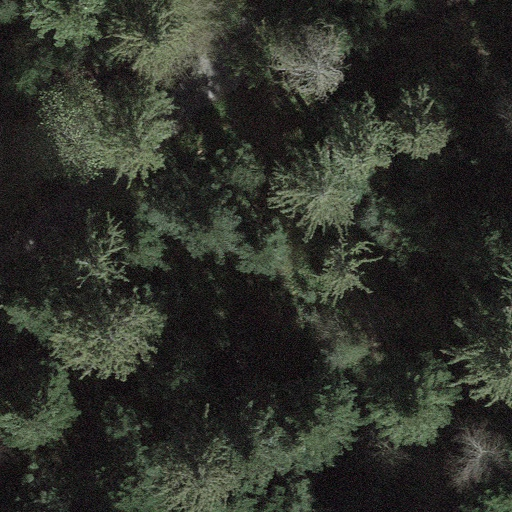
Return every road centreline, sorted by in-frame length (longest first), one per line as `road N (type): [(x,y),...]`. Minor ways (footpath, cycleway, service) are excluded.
road 1 (track): [(0,99),(232,72),(382,32),(455,0)]
road 2 (unclassified): [(0,277),(191,127),(232,72),(268,0)]
